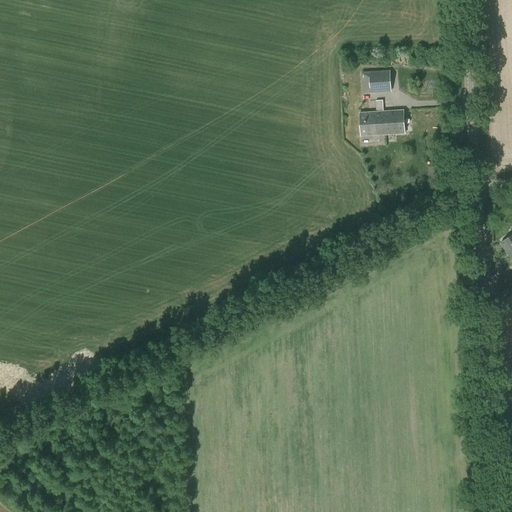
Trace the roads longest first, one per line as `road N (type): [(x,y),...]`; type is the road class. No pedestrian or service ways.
road 1 (track): [(0,440),(476,189)]
road 2 (tertiary): [(494,511),(476,189)]
road 3 (tertiary): [(476,189),(467,0)]
